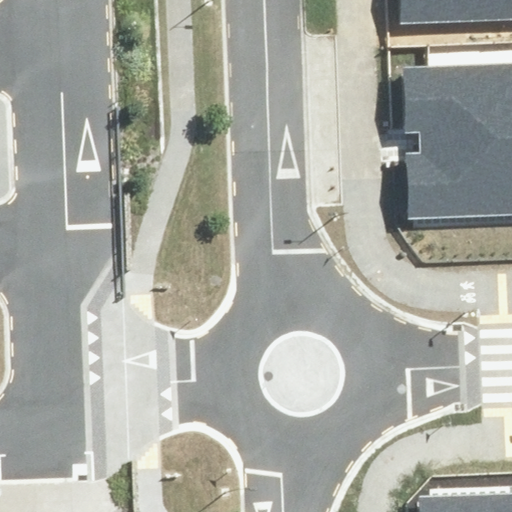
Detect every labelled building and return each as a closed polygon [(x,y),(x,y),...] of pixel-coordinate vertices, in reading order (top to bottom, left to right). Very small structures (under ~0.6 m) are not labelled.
[(511,0),(403,0),(405,22),(511,19),(511,0)] [(511,68),(406,72),(408,136),(428,135),(428,143),(511,140),(511,68)] [(409,152),(410,215),(511,212),(511,140),(428,143),(429,151),(409,152)] [(381,511),(345,353),(184,391),(211,511),(381,511)] [(511,511),(511,497),(417,500),(417,511),(511,511)]
